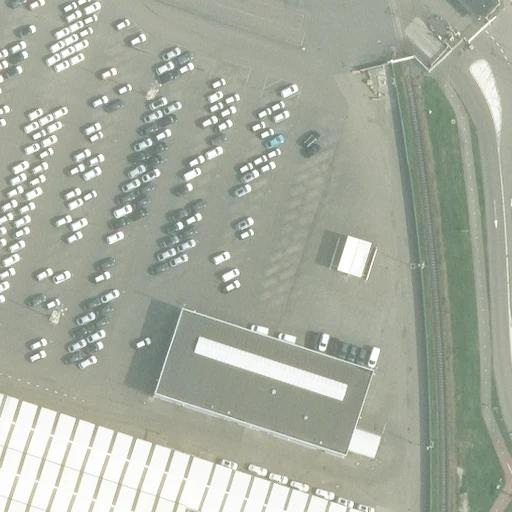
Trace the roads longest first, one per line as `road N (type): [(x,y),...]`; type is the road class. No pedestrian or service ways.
road 1 (unclassified): [(508,314),(498,137)]
road 2 (unknown): [(237,312),(397,354)]
road 3 (unclassified): [(498,137),(507,93),(486,46),(457,18)]
